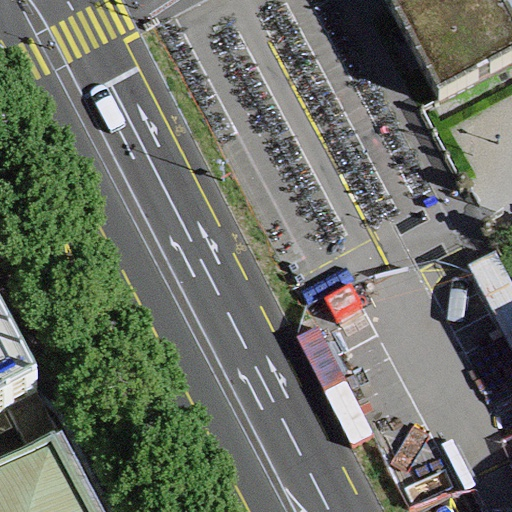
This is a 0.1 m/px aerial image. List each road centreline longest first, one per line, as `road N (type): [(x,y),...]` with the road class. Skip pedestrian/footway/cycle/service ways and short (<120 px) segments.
road 1 (motorway): [(471,511),(185,0)]
road 2 (motorway): [(24,0),(308,511)]
road 3 (primary): [(30,0),(290,511)]
